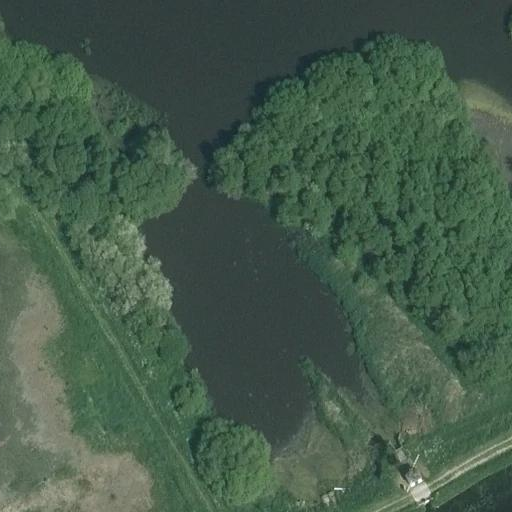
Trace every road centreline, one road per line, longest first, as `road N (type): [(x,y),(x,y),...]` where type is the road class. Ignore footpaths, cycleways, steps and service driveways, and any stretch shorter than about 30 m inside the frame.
road 1 (track): [(227,511),(65,219),(0,190)]
road 2 (track): [(511,436),(364,511)]
